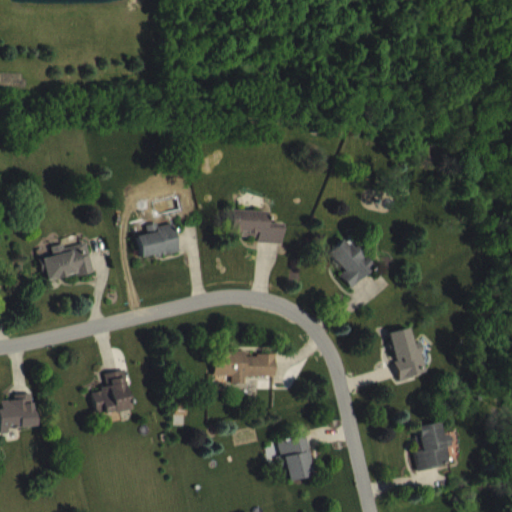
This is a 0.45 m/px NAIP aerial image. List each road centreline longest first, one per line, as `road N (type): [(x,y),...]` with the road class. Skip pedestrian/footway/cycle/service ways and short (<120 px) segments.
road 1 (residential): [(0,342),(249,294),(295,311)]
road 2 (residential): [(295,311),(326,342),(368,511)]
